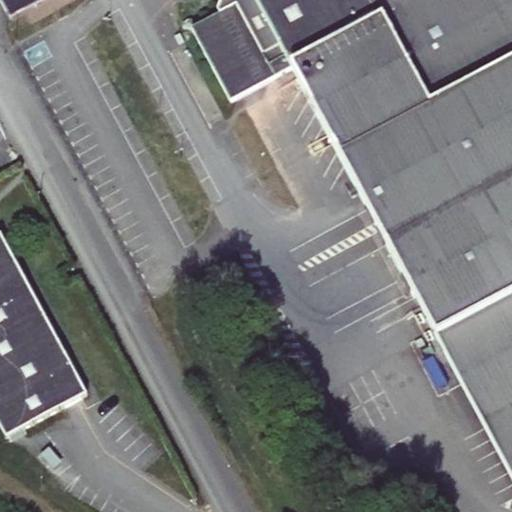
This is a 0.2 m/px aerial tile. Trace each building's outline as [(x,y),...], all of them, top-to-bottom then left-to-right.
[(0,0),(0,5),(4,13),(29,0),(0,0)] [(511,0),(253,0),(284,58),(291,70),(511,480),(511,0)] [(229,103),(274,79),(268,67),(235,7),(190,32),(229,103)] [(268,67),(274,79),(291,70),(284,58),(268,67)] [(0,435),(3,440),(84,396),(0,239),(0,435)]
